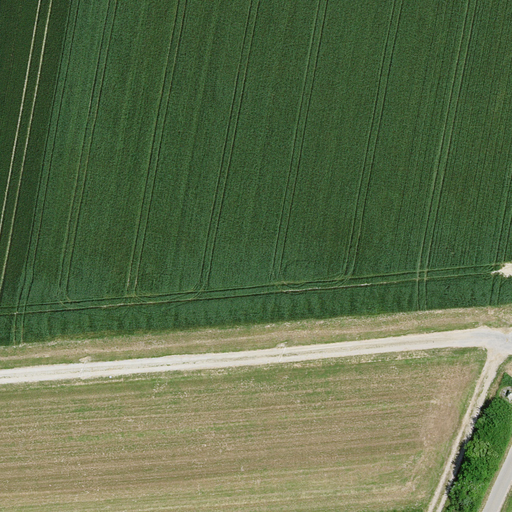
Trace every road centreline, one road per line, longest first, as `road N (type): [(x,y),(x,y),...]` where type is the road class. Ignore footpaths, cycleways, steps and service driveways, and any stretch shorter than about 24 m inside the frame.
road 1 (track): [(511,343),(0,370)]
road 2 (track): [(434,511),(499,346),(511,345)]
